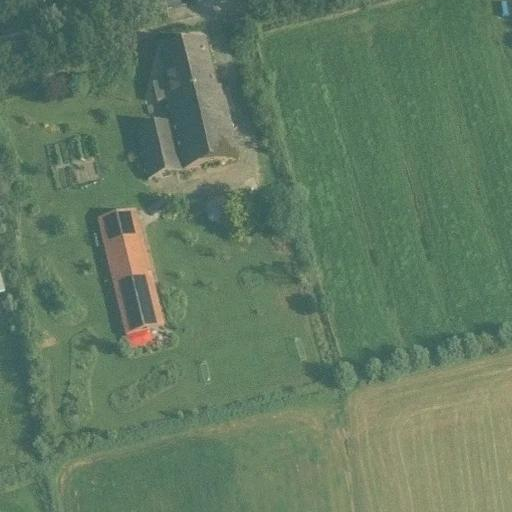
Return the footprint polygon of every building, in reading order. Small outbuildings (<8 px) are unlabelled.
[(158,105),(166,103),(218,90),(207,44),(160,55),(167,85),(154,88),(158,105)] [(166,103),(172,124),(184,174),(240,160),(222,89),(218,90),(166,103)] [(148,183),(184,174),(172,124),(136,133),(148,183)] [(261,213),(256,193),(224,200),(229,221),(235,219),(236,228),(245,226),(244,218),(261,213)] [(164,329),(136,213),(98,222),(126,339),(164,329)]
